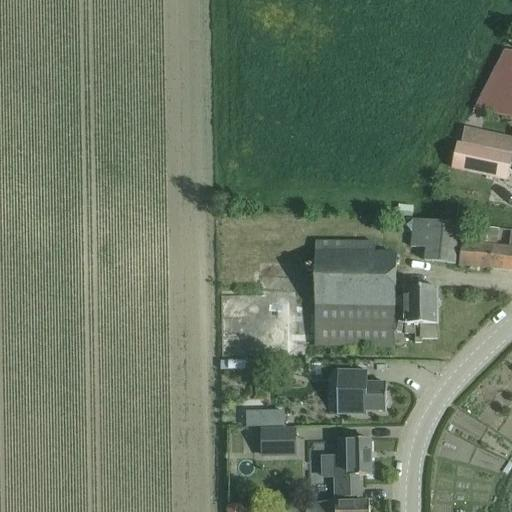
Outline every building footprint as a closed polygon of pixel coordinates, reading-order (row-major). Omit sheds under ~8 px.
[(511,54),(503,53),(473,110),(511,117),(511,54)] [(511,140),(464,129),(461,143),(474,146),(511,153),(511,140)] [(511,165),(511,157),(457,145),(451,168),(508,181),(511,165)] [(456,264),(460,224),(413,220),(410,247),(424,249),(423,261),(456,264)] [(495,247),(497,229),(488,228),(487,233),(473,231),(471,243),(461,241),(458,266),(493,270),(495,247)] [(511,230),(510,231),(508,248),(495,247),(493,270),(511,271),(511,230)] [(404,298),(395,298),(395,256),(373,256),(374,245),(314,245),(314,347),(394,348),(394,309),(403,309),(403,337),(414,337),(414,343),(420,344),(420,340),(437,340),(437,289),(404,288),(404,298)] [(366,370),(337,370),(337,414),(367,414),(367,410),(387,410),(386,382),(366,382),(366,370)] [(283,412),(264,412),(265,427),(283,427),(283,412)] [(297,427),(262,427),(262,456),(278,456),(297,455),(297,444),(297,427)] [(370,476),(369,440),(338,441),(338,459),(334,459),(322,458),(322,477),(334,477),(335,497),(357,496),(357,476),(370,476)] [(242,462),(242,450),(228,450),(228,462),(242,462)] [(305,511),(368,511),(369,502),(349,502),(335,503),(335,502),(323,502),(305,503),(305,511)]
